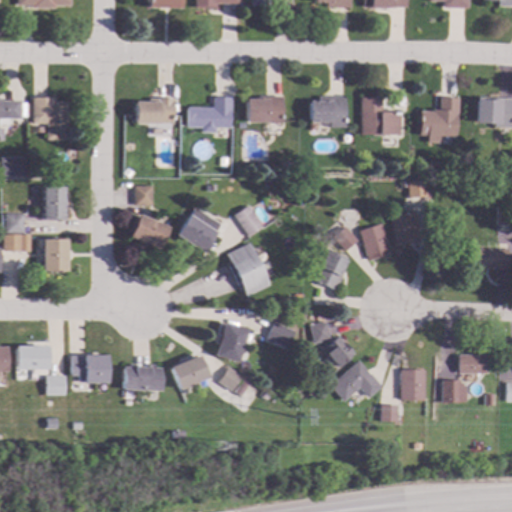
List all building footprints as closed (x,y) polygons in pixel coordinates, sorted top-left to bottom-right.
[(68,0),(68,7),(52,7),(52,10),(29,10),(29,7),(14,7),(14,0),(68,0)] [(180,0),(180,10),(145,9),(145,0),(180,0)] [(235,0),(235,5),(213,5),(213,9),(192,9),(192,0),(235,0)] [(266,0),(266,8),(247,8),(247,0),(266,0)] [(346,0),(346,9),(323,9),(323,4),(311,4),(311,0),(346,0)] [(403,0),(403,9),(360,9),(360,0),(403,0)] [(465,0),(465,9),(439,9),(439,2),(425,2),(425,0),(465,0)] [(511,0),(511,8),(494,8),(494,2),(479,2),(479,0),(511,0)] [(278,123),(243,124),(242,103),(255,102),(255,98),(277,98),(278,123)] [(341,128),(326,128),(326,124),(306,123),(306,104),(315,104),(315,98),(341,98),(341,128)] [(378,111),(391,111),(391,114),(396,114),(396,136),(357,137),(357,98),(378,98),(378,111)] [(51,103),(64,103),(64,141),(44,141),(44,125),(30,125),(30,99),(51,99),(51,103)] [(227,99),(227,129),(212,129),(212,134),(198,134),(198,129),(184,129),(184,109),(209,109),(209,99),(227,99)] [(454,100),(452,138),(436,138),(436,144),(424,143),(424,137),(416,137),(417,112),(429,113),(429,111),(435,111),(436,99),(454,100)] [(170,125),(132,125),(132,103),(147,102),(147,100),(170,100),(170,125)] [(510,102),(508,129),(491,128),(491,125),(472,124),(474,100),(510,102)] [(0,102),(18,102),(18,120),(0,120),(0,102)] [(0,176),(21,177),(22,157),(0,156),(0,176)] [(424,197),(406,199),(405,183),(423,182),(424,197)] [(149,207),(131,207),(131,187),(149,187),(149,207)] [(61,221),(40,221),(40,188),(61,188),(61,221)] [(498,198),(490,198),(490,190),(498,190),(498,198)] [(258,228),(245,237),(231,217),(245,207),(258,228)] [(511,209),(511,226),(494,225),(495,208),(511,209)] [(417,243),(392,247),(388,217),(412,213),(417,243)] [(21,234),(3,234),(2,216),(20,215),(21,234)] [(166,228),(156,250),(127,238),(136,216),(166,228)] [(213,234),(200,254),(173,237),(186,216),(213,234)] [(387,254),(367,262),(356,233),(377,225),(387,254)] [(337,229),(332,234),(329,231),(334,226),(337,229)] [(354,241),(342,253),(330,239),(342,228),(354,241)] [(18,253),(0,252),(0,236),(18,236),(18,253)] [(64,272),(40,272),(39,240),(63,240),(64,272)] [(266,286),(243,297),(223,256),(246,244),(266,286)] [(504,270),(470,269),(471,250),(505,251),(504,270)] [(344,263),(337,277),(340,279),(333,292),(310,280),(323,253),(344,263)] [(278,312),(276,322),(270,321),(273,310),(278,312)] [(244,331),(234,364),(211,357),(220,324),(244,331)] [(291,333),(285,349),(264,340),(270,324),(291,333)] [(326,341),(311,344),(308,326),(323,324),(326,341)] [(351,355),(336,368),(321,350),(336,338),(351,355)] [(44,370),(13,370),(13,348),(44,348),(44,370)] [(483,375),(456,375),(455,357),(483,356),(483,375)] [(104,383),(75,383),(75,377),(67,377),(67,357),(104,357),(104,383)] [(196,357),(205,380),(176,391),(167,369),(196,357)] [(367,376),(368,375),(378,386),(355,406),(347,397),(341,403),(327,387),(355,362),(367,376)] [(131,368),(147,369),(147,366),(151,366),(151,369),(157,369),(157,392),(120,391),(120,368),(127,368),(127,365),(131,365),(131,368)] [(238,377),(229,392),(214,383),(224,368),(238,377)] [(421,401),(397,401),(398,372),(399,372),(422,372),(421,401)] [(62,397),(42,397),(42,378),(61,377),(62,397)] [(458,388),(463,388),(463,403),(439,402),(439,382),(458,382),(458,388)] [(511,384),(511,403),(503,403),(503,384),(511,384)] [(323,396),(318,401),(312,394),(318,390),(323,396)] [(491,396),(490,407),(481,407),(482,396),(491,396)] [(394,423),(378,423),(378,407),(394,406),(394,423)] [(54,419),(53,430),(42,430),(43,419),(54,419)] [(78,432),(70,432),(69,424),(77,423),(78,432)] [(182,439),(169,439),(169,431),(182,431),(182,439)]
